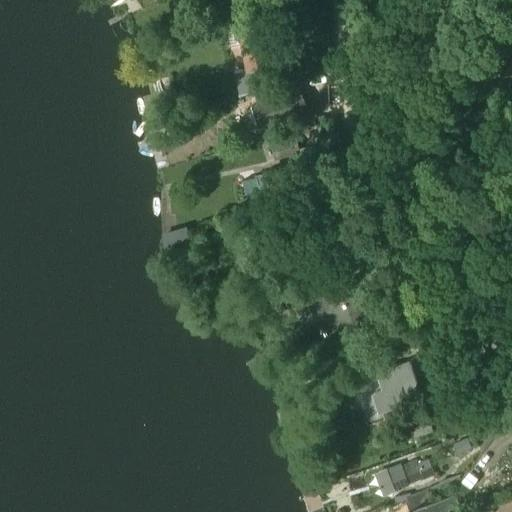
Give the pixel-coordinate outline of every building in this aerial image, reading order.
[(239,28),(247,69),(248,71),(269,67),(268,65),(267,65),(265,57),(267,57),(264,44),(272,43),(267,23),(239,28)] [(285,55),(289,80),(292,80),(303,77),(299,52),(285,55)] [(269,67),(248,71),(247,69),(236,71),(242,94),(270,86),(278,84),(276,74),(269,67)] [(242,94),(236,71),(233,72),(239,95),(242,94)] [(296,91),(292,80),(289,80),(278,84),(270,86),(273,98),(296,91)] [(258,102),(265,127),(305,115),(301,100),(298,101),(296,91),(273,98),(258,102)] [(271,147),(275,159),(299,151),(296,139),(271,147)] [(296,164),(266,172),(274,198),(268,199),(269,201),(267,201),(269,209),(271,209),(272,213),(301,204),(297,191),(307,188),(303,178),(300,178),(296,164)] [(262,201),(268,199),(274,198),(266,172),(255,176),(262,201)] [(308,216),(317,242),(337,234),(328,209),(308,216)] [(186,227),(160,234),(163,245),(189,238),(186,227)] [(323,294),(338,331),(368,319),(354,282),(323,294)] [(412,336),(420,357),(442,349),(435,328),(412,336)] [(374,394),(380,412),(420,398),(407,363),(383,371),(385,376),(381,377),(385,390),(374,394)] [(410,423),(415,437),(431,431),(426,417),(410,423)] [(407,440),(415,437),(410,423),(401,426),(407,440)] [(403,470),(409,483),(424,477),(418,464),(403,470)] [(403,486),(409,483),(403,470),(397,472),(403,486)] [(436,486),(406,496),(410,508),(440,499),(436,486)] [(412,509),(413,511),(444,511),(447,511),(443,498),(412,509)]
